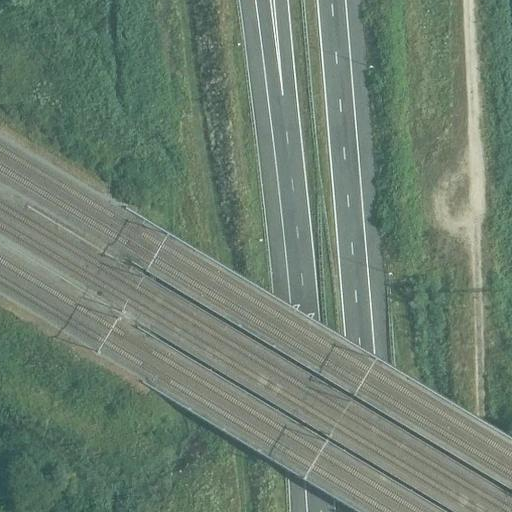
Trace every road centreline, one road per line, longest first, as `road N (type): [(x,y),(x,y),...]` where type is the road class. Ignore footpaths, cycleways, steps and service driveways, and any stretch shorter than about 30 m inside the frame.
road 1 (motorway): [(371,511),(330,0)]
road 2 (track): [(468,0),(484,511)]
road 3 (motorway): [(282,95),(320,511)]
